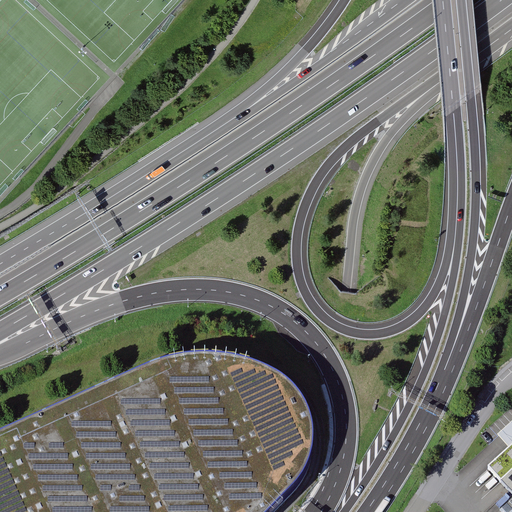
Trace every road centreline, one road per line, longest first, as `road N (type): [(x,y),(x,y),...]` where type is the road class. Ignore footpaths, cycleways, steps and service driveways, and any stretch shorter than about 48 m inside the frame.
road 1 (motorway): [(0,332),(247,179),(503,0)]
road 2 (motorway): [(455,128),(449,251),(419,312),(390,330),(354,333),(321,314),(303,287),(298,231),(321,175),(354,140),(436,85)]
road 3 (motorway): [(450,0),(257,135),(0,295)]
road 4 (motorway): [(0,352),(146,295),(193,289),(258,300),(306,332),(338,382),(346,440),(322,511)]
road 5 (motorway): [(455,128),(460,223),(442,317),(410,399),(344,511)]
road 6 (motorway): [(446,374),(473,222),(461,0)]
road 7 (motorway): [(404,0),(252,112),(181,153)]
road 8 (motorway): [(347,293),(370,166),(436,85)]
road 9 (motorway): [(343,0),(284,71),(181,153)]
road 10 (motorway): [(181,153),(0,263)]
road 11 (motorway): [(446,374),(511,206)]
road 12 (unclassified): [(511,380),(415,511)]
road 13 (motorway): [(371,511),(446,374)]
road 14 (motorway): [(442,0),(455,128)]
